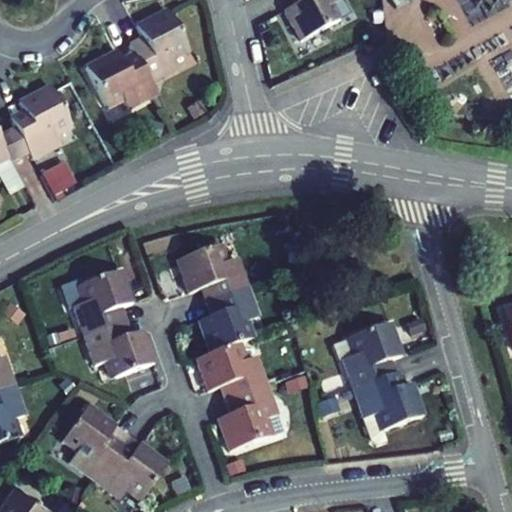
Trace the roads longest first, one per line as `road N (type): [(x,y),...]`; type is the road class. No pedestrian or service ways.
road 1 (residential): [(414,175),(490,470)]
road 2 (residential): [(0,262),(155,185),(258,162)]
road 3 (residential): [(222,509),(291,491),(490,470)]
road 4 (residential): [(258,162),(228,0)]
road 5 (residential): [(258,162),(414,175)]
road 6 (residential): [(222,509),(181,393)]
